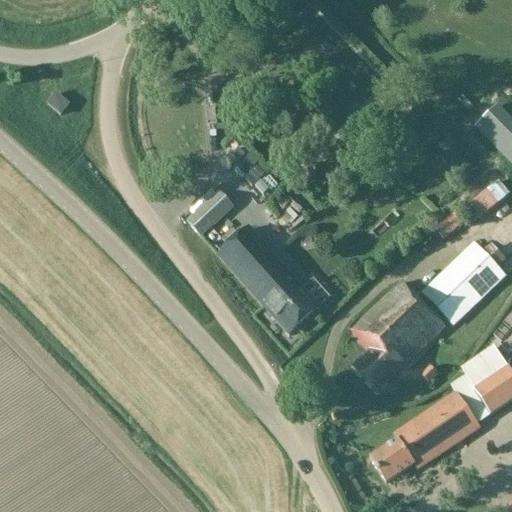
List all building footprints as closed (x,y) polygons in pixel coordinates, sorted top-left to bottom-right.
[(47,105),(60,117),(69,107),(55,96),(47,105)] [(511,126),(498,113),(479,132),(511,165),(511,126)] [(303,186),(315,184),(313,167),(301,169),(303,186)] [(443,242),(466,222),(471,227),(509,195),(499,183),(459,214),(457,212),(434,231),(443,242)] [(187,223),(201,239),(233,209),(219,194),(187,223)] [(321,309),(249,230),(217,258),(289,338),(321,309)] [(503,276),(499,272),(508,262),(493,248),(484,256),(475,247),(424,296),(452,326),(503,276)] [(354,369),(377,394),(445,329),(402,285),(352,333),(371,353),(354,369)] [(499,336),(511,320),(511,303),(490,328),(499,336)] [(461,371),(471,386),(494,370),(484,355),(461,371)] [(511,377),(508,371),(499,377),(474,394),(490,418),(511,403),(511,377)] [(457,395),(443,404),(394,437),(397,442),(369,460),(386,485),(413,467),(416,471),(479,429),(457,395)]
